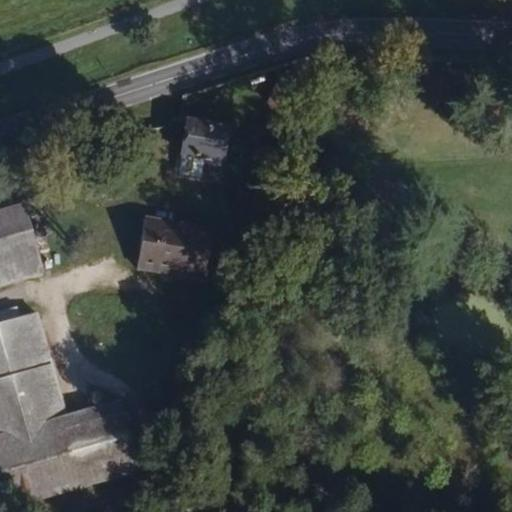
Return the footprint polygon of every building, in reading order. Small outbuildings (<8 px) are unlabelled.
[(233,127),(188,118),(181,158),(225,167),(233,127)] [(24,201),(0,208),(0,285),(46,272),(24,201)] [(211,225),(144,215),(136,271),(202,281),(211,225)] [(68,413),(38,312),(0,323),(0,478),(28,470),(37,500),(141,470),(120,398),(68,413)] [(0,478),(0,510),(37,500),(28,470),(0,478)]
